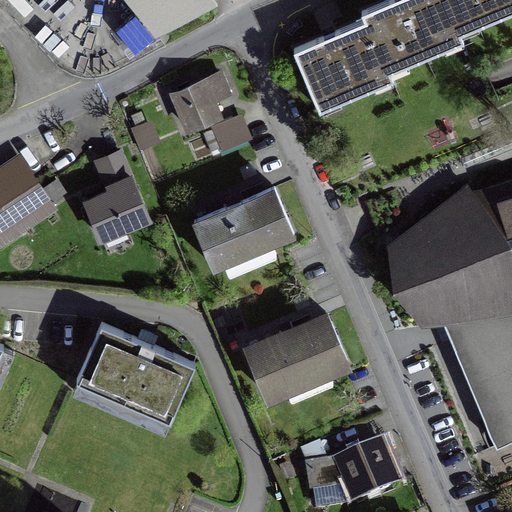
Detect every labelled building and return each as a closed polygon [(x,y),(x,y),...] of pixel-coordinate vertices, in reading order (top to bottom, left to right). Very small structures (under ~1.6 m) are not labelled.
[(128,0),(155,32),(213,1),(212,0),(128,0)] [(446,0),(390,0),(364,11),(367,18),(387,65),(405,58),(407,63),(444,47),(442,42),(461,35),(458,27),(446,0)] [(511,10),(511,0),(446,0),(458,27),(476,20),(478,25),(511,10)] [(319,103),(338,95),(340,100),(374,86),(372,81),(390,73),(387,65),(367,18),(296,48),(319,103)] [(221,73),(174,92),(188,127),(219,114),(213,99),(229,93),(221,73)] [(240,119),(216,129),(223,144),(247,134),(240,119)] [(511,135),(464,154),(469,168),(511,150),(511,135)] [(103,236),(147,217),(120,151),(98,160),(110,190),(88,199),(103,236)] [(0,235),(50,201),(23,160),(0,175),(0,235)] [(511,179),(473,192),(468,185),(392,245),(397,286),(423,318),(443,316),(496,443),(511,436),(511,179)] [(194,219),(214,266),(225,261),(230,273),(276,253),(272,242),(294,232),(275,185),(194,219)] [(328,313),(247,347),(267,394),(287,386),(292,397),(333,380),(328,368),(348,360),(328,313)] [(196,361),(102,321),(77,378),(171,419),(196,361)] [(320,441),(301,448),(306,460),(325,455),(320,441)] [(307,464),(311,488),(340,483),(346,481),(354,500),(398,482),(381,442),(337,460),(337,459),(307,464)]
